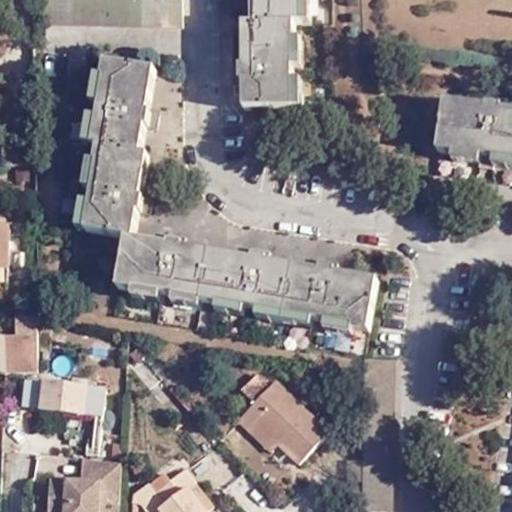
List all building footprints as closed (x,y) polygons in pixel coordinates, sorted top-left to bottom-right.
[(46,0),(47,19),(187,25),(187,0),(46,0)] [(253,0),(254,18),(302,27),(302,0),(253,0)] [(310,0),(302,0),(302,27),(303,27),(311,28),(310,0)] [(302,27),(254,18),(253,65),(245,65),(246,80),(249,80),(252,80),(252,108),(298,108),(299,105),(299,79),(299,65),(299,37),(302,37),(302,27)] [(326,325),(354,329),(370,332),(379,283),(337,274),(339,264),(324,261),(323,266),(321,272),(269,261),(271,251),(256,248),(255,253),(254,259),(185,245),(187,235),(174,232),(173,237),(171,243),(137,236),(142,209),(151,211),(154,196),(148,195),(144,194),(152,152),(144,150),(149,124),(160,125),(163,112),(157,111),(152,110),(159,68),(105,58),(103,72),(98,101),(96,114),(91,141),(95,143),(93,156),(88,184),(85,198),(80,226),(122,234),(113,284),(130,288),(158,293),(172,296),(200,301),(217,304),(242,309),(258,311),(285,317),(313,322),(326,325)] [(89,100),(98,101),(103,72),(94,70),(89,100)] [(307,78),(299,79),(299,105),(306,105),(307,78)] [(511,160),(511,109),(503,108),(504,102),(490,100),(489,106),(445,98),(436,147),(480,155),(494,158),(511,160)] [(82,139),(91,141),(96,114),(87,112),(82,139)] [(2,140),(3,166),(40,166),(39,140),(2,140)] [(79,182),(88,184),(93,156),(84,154),(79,182)] [(491,170),(494,158),(480,155),(478,167),(485,168),(491,170)] [(72,224),(80,226),(85,198),(77,196),(72,224)] [(0,290),(11,291),(10,227),(0,226),(0,290)] [(156,302),(158,293),(130,288),(128,297),(156,302)] [(198,310),(200,301),(172,296),(170,304),(198,310)] [(240,318),(242,309),(217,304),(214,313),(240,318)] [(256,320),(282,326),(285,317),(258,311),(256,320)] [(0,370),(10,373),(12,373),(43,374),(42,317),(21,317),(20,337),(12,337),(0,337),(0,370)] [(310,332),(313,322),(285,317),(282,326),(310,332)] [(352,339),(354,329),(326,325),(324,333),(352,339)] [(134,367),(151,387),(164,376),(147,356),(134,367)] [(261,369),(264,359),(250,356),(248,366),(261,369)] [(362,508),(361,511),(390,511),(395,359),(365,358),(364,377),(362,508)] [(243,412),(273,447),(291,467),(324,438),(276,383),(269,388),(258,375),(243,388),(254,402),(243,412)] [(44,408),(47,385),(29,383),(26,405),(44,408)] [(47,385),(44,408),(97,414),(92,457),(100,459),(108,391),(47,385)] [(266,452),(273,447),(243,412),(236,417),(266,452)] [(83,484),(50,481),(48,511),(119,511),(120,505),(123,463),(92,461),(90,484),(83,484)] [(92,461),(84,461),(83,484),(90,484),(92,461)] [(211,511),(210,510),(207,511),(201,511),(195,505),(201,500),(191,487),(198,481),(188,469),(174,480),(161,491),(154,482),(154,481),(138,494),(152,511),(157,511),(162,508),(165,511),(211,511)] [(167,472),(154,482),(161,491),(174,480),(167,472)] [(217,504),(198,481),(191,487),(201,500),(210,510),(217,504)] [(207,511),(210,510),(201,500),(195,505),(201,511),(207,511)]
